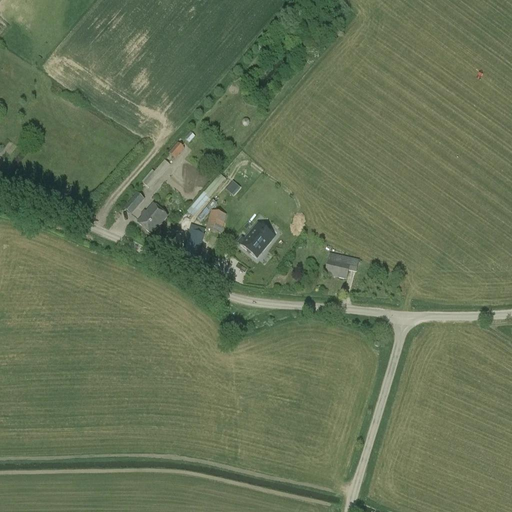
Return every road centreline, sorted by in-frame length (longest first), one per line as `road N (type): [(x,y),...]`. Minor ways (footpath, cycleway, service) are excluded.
road 1 (unclassified): [(407,315),(245,301),(76,222),(0,201)]
road 2 (unclassified): [(347,511),(407,315)]
